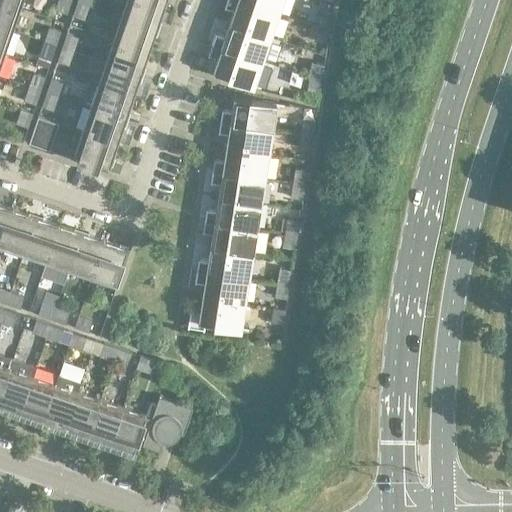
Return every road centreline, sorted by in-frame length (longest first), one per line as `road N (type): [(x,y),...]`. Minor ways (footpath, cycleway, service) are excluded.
road 1 (secondary): [(486,0),(436,143),(401,305),(393,511)]
road 2 (secondary): [(442,511),(450,311),(482,163),(511,77)]
road 3 (residential): [(0,170),(108,208),(133,199),(202,0)]
road 4 (residential): [(0,459),(148,511)]
